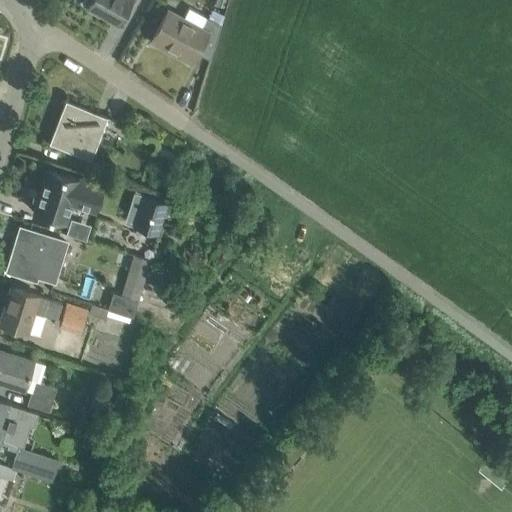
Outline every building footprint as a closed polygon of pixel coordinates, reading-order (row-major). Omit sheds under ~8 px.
[(90,0),(87,5),(117,22),(129,0),(131,0),(134,1),(134,0),(90,0)] [(162,19),(153,37),(168,45),(169,44),(176,48),(174,52),(191,61),(197,51),(210,58),(221,23),(208,16),(207,15),(188,5),(183,16),(168,8),(162,19)] [(56,144),(90,157),(107,115),(66,99),(52,134),(59,137),(56,144)] [(95,208),(103,185),(48,167),(34,210),(64,220),(70,200),(95,208)] [(145,194),(136,225),(157,231),(167,201),(145,194)] [(85,237),(88,223),(68,217),(64,232),(85,237)] [(54,280),(67,240),(27,228),(25,232),(28,232),(26,239),(17,236),(7,268),(36,277),(37,274),(54,280)] [(113,290),(108,308),(132,315),(149,257),(133,253),(122,292),(113,290)] [(57,316),(62,302),(12,286),(7,301),(0,322),(39,333),(45,312),(57,316)] [(60,326),(81,333),(88,307),(67,301),(60,326)] [(89,312),(104,317),(108,306),(92,301),(89,312)] [(40,380),(45,362),(0,348),(0,380),(24,388),(28,376),(35,378),(27,402),(49,409),(56,385),(40,380)] [(0,439),(8,442),(6,446),(17,449),(18,445),(22,445),(23,445),(30,424),(33,425),(38,411),(21,406),(11,403),(0,399),(0,439)] [(17,449),(12,466),(16,467),(51,478),(58,456),(23,445),(22,445),(18,445),(17,449)] [(0,473),(13,478),(16,467),(12,466),(0,462),(0,473)]
